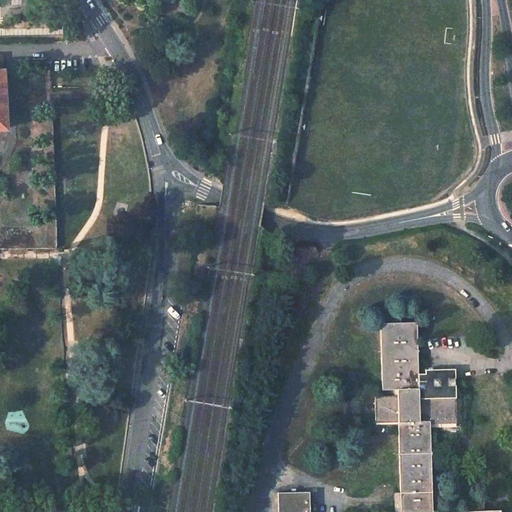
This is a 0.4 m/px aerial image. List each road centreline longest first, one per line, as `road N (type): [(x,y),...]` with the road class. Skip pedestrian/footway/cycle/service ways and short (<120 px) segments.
road 1 (residential): [(163,168),(160,294),(128,511)]
road 2 (unclassified): [(436,215),(307,231),(163,168)]
road 3 (residential): [(83,0),(125,65),(163,168)]
road 4 (primary): [(484,0),(484,88),(496,168)]
